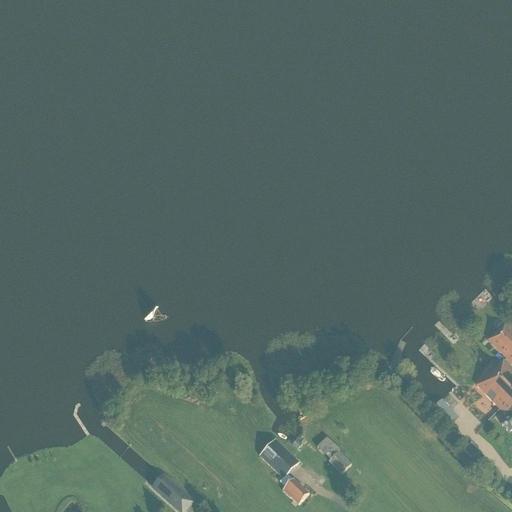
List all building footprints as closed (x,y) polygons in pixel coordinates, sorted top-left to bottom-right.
[(499,330),(488,341),(511,365),(511,333),(505,326),(500,331),(499,330)] [(511,365),(506,360),(504,362),(503,360),(486,376),(476,386),(485,396),(493,388),(503,399),(496,406),(507,418),(501,425),(509,433),(511,430),(511,369),(509,367),(511,365)] [(458,417),(442,401),(434,409),(450,425),(458,417)] [(330,460),(329,462),(342,475),(351,465),(339,453),(340,451),(326,438),(317,449),(330,460)] [(295,468),(299,464),(275,441),(260,457),(283,480),(288,475),(295,468)] [(478,468),(484,473),(492,465),(487,460),(478,468)] [(186,497),(168,481),(163,477),(153,488),(158,492),(176,509),(186,497)] [(290,499),(291,498),(298,506),(308,495),(293,480),(282,491),(290,499)]
